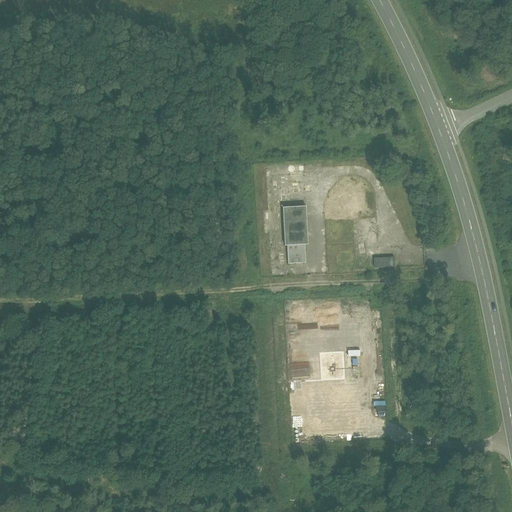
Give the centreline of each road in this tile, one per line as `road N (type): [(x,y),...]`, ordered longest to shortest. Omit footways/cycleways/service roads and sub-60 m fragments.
road 1 (track): [(0,296),(481,277)]
road 2 (primary): [(511,425),(455,174),(379,0)]
road 3 (unknown): [(303,440),(444,446),(511,460)]
